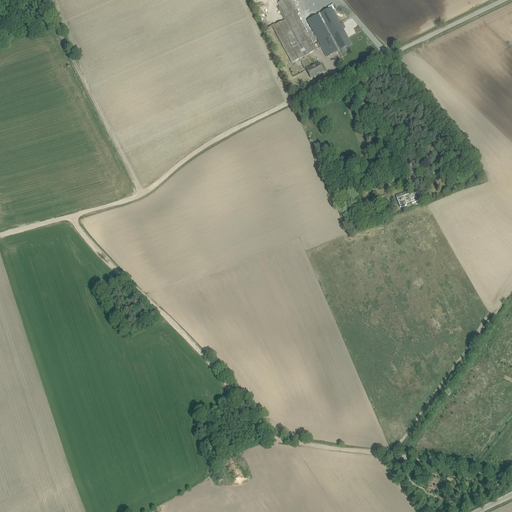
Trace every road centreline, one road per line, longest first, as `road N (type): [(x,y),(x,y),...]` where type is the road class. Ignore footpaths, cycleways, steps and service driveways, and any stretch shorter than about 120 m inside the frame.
road 1 (track): [(67,218),(273,443),(511,476)]
road 2 (unclassified): [(504,0),(205,143)]
road 3 (track): [(143,195),(43,0)]
road 4 (unknown): [(451,178),(472,159),(388,55)]
road 5 (track): [(67,218),(143,195),(205,143)]
